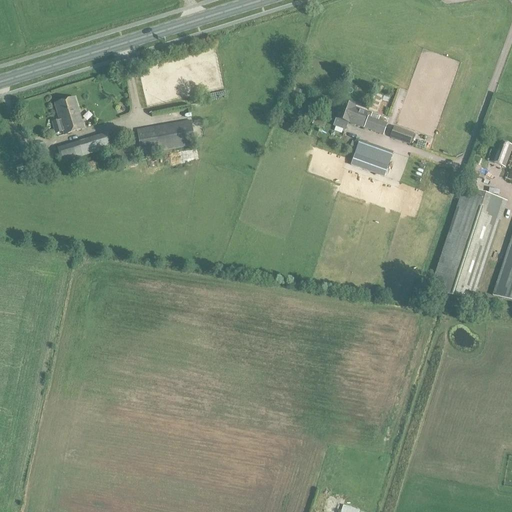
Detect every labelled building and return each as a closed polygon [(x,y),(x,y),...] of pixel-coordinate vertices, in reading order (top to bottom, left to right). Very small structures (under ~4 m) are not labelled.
[(54,104),(59,120),(52,122),(56,134),(63,132),(64,134),(84,128),(75,98),(54,104)] [(334,126),(345,130),(348,122),(362,127),(367,112),(354,108),(355,106),(342,102),(336,118),(337,118),(334,126)] [(396,106),(392,115),(397,117),(401,108),(396,106)] [(324,129),(327,119),(316,114),(312,124),(324,129)] [(364,122),(362,127),(364,128),(383,135),(388,123),(379,120),(371,117),(368,116),(366,123),(364,122)] [(141,156),(156,153),(196,146),(191,120),(151,128),(136,130),(141,156)] [(414,134),(394,127),(390,137),(409,145),(414,134)] [(111,147),(111,146),(107,133),(57,149),(61,163),(111,147)] [(511,145),(499,141),(491,162),(505,167),(511,147),(511,145)] [(33,145),(36,159),(47,157),(44,143),(33,145)] [(355,154),(351,166),(384,178),(388,166),(355,154)] [(80,162),(81,170),(95,168),(94,160),(80,162)] [(506,202),(499,200),(462,188),(427,293),(471,306),(506,202)] [(511,236),(491,298),(511,305),(511,236)]
